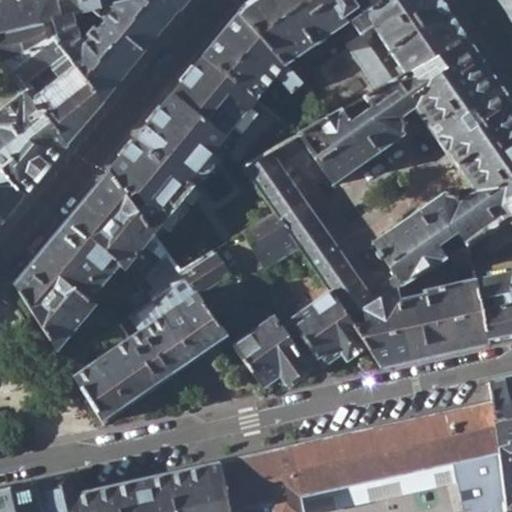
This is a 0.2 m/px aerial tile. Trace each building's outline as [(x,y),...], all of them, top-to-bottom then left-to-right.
[(0,0),(0,32),(40,24),(47,21),(72,16),(79,14),(125,2),(124,0),(165,0),(180,13),(189,0),(0,0)] [(180,13),(165,0),(132,0),(125,2),(79,14),(91,29),(81,41),(72,16),(47,21),(54,45),(102,106),(180,13)] [(259,0),(245,9),(238,18),(284,69),(346,27),(342,23),(326,0),(259,0)] [(326,0),(342,23),(355,14),(350,6),(357,0),(377,0),(381,6),(389,0),(326,0)] [(342,23),(346,27),(350,24),(351,26),(360,20),(381,6),(377,0),(357,0),(350,6),(355,14),(342,23)] [(465,40),(437,0),(389,0),(381,6),(360,20),(351,26),(352,27),(358,37),(350,43),(382,88),(391,83),(363,44),(370,39),(368,37),(373,33),(403,76),(465,40)] [(511,0),(496,0),(511,22),(511,0)] [(238,18),(204,59),(255,102),(275,80),(290,96),(299,87),(293,80),(290,76),(284,69),(238,18)] [(40,24),(0,32),(0,64),(47,48),(40,24)] [(293,80),(299,87),(327,120),(340,112),(361,100),(382,88),(350,43),(358,37),(352,27),(339,36),(345,44),(299,76),(293,80)] [(511,218),(511,108),(465,40),(403,76),(391,83),(382,88),(361,100),(373,115),(352,129),(340,112),(327,120),(296,137),(332,188),(403,139),(405,128),(400,121),(414,112),(473,195),(460,204),(455,198),(442,196),(371,244),(402,287),(445,260),(437,249),(455,235),(464,248),(465,247),(511,218)] [(102,106),(54,45),(47,48),(0,64),(0,73),(18,94),(66,149),(102,106)] [(204,59),(150,126),(108,176),(144,226),(153,237),(155,239),(198,187),(192,183),(257,104),(255,102),(204,59)] [(290,76),(293,80),(299,76),(295,71),(290,76)] [(18,94),(0,110),(0,171),(24,200),(66,149),(18,94)] [(289,236),(329,294),(347,321),(361,312),(374,304),(267,154),(242,169),(275,216),(289,236)] [(24,200),(0,171),(0,220),(4,225),(24,200)] [(16,287),(58,353),(62,348),(65,344),(94,308),(89,304),(118,268),(124,273),(144,249),(153,237),(144,226),(108,176),(16,287)] [(256,256),(289,236),(275,216),(243,235),(256,256)] [(511,239),(511,273),(473,282),(489,345),(511,339),(511,218),(465,247),(468,259),(485,248),(489,255),(511,239)] [(155,239),(153,237),(144,249),(159,262),(166,254),(155,239)] [(465,247),(464,248),(450,257),(453,262),(463,266),(469,265),(468,259),(465,247)] [(151,302),(184,280),(179,273),(166,254),(159,262),(151,273),(143,278),(153,291),(147,296),(151,302)] [(211,254),(209,255),(202,259),(179,273),(184,280),(195,296),(197,297),(227,276),(211,254)] [(128,318),(139,335),(195,296),(184,280),(151,302),(128,318)] [(380,369),(489,345),(473,282),(422,293),(422,297),(398,302),(395,291),(374,304),(361,312),(364,327),(353,329),(368,350),(380,369)] [(346,365),(368,350),(353,329),(347,321),(329,294),(284,326),(311,365),(317,360),(323,370),(341,357),(346,365)] [(139,335),(135,337),(166,382),(227,340),(197,297),(195,296),(139,335)] [(284,383),(311,365),(284,326),(278,329),(272,320),(233,348),(263,390),(280,378),(284,383)] [(103,424),(166,382),(135,337),(130,340),(119,324),(114,328),(122,339),(110,347),(113,352),(80,375),(77,371),(79,369),(76,364),(68,370),(103,424)] [(58,353),(64,363),(76,355),(65,344),(62,348),(58,353)] [(511,511),(511,379),(489,384),(492,406),(505,504),(502,505),(503,511),(511,511)] [(258,457),(219,466),(228,511),(299,511),(297,498),(455,464),(463,511),(466,511),(471,511),(470,511),(503,511),(502,505),(505,504),(492,406),(258,457)] [(49,481),(56,511),(228,511),(219,466),(73,498),(68,477),(49,481)] [(56,511),(49,481),(43,483),(0,492),(0,511),(56,511)]
